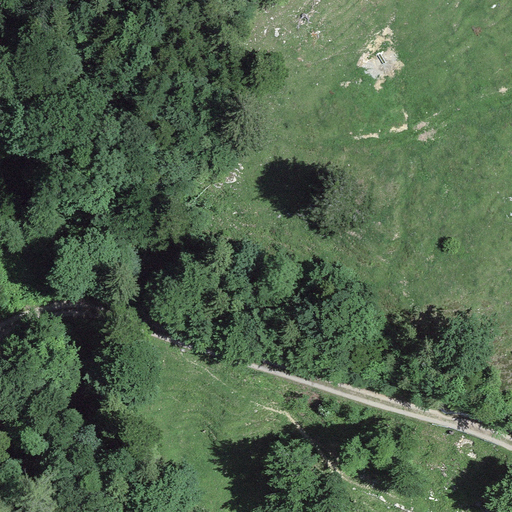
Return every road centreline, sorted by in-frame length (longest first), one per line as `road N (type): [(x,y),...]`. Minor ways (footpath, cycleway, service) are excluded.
road 1 (track): [(511,453),(492,439),(226,352)]
road 2 (track): [(226,352),(94,310),(53,313),(0,338)]
